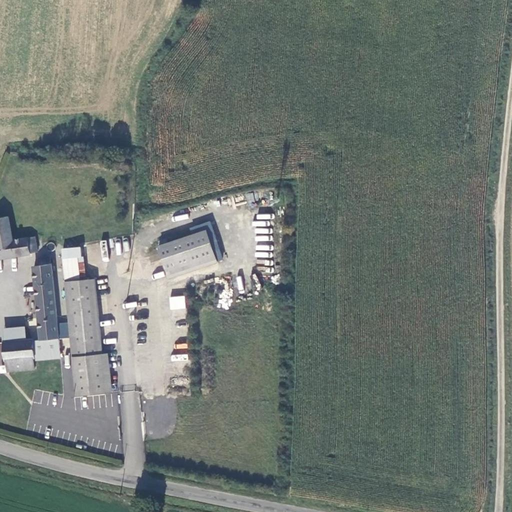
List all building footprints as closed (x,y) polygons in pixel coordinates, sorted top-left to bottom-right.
[(8,216),(0,217),(0,258),(32,254),(32,252),(39,251),(36,238),(29,238),(13,240),(8,216)] [(214,254),(206,232),(159,248),(167,271),(214,254)] [(73,364),(102,362),(95,281),(81,282),(78,257),(64,259),(66,283),(73,364)] [(59,348),(51,264),(33,267),(41,350),(59,348)] [(169,297),(170,310),(186,308),(184,295),(169,297)] [(33,360),(42,359),(41,350),(33,351),(32,341),(3,343),(4,360),(6,360),(33,358),(33,360)] [(186,343),(172,345),(174,360),(188,359),(186,343)] [(41,350),(42,359),(60,358),(59,348),(41,350)] [(34,369),(33,360),(33,358),(6,360),(7,371),(34,369)] [(105,393),(102,362),(73,364),(76,395),(105,393)]
